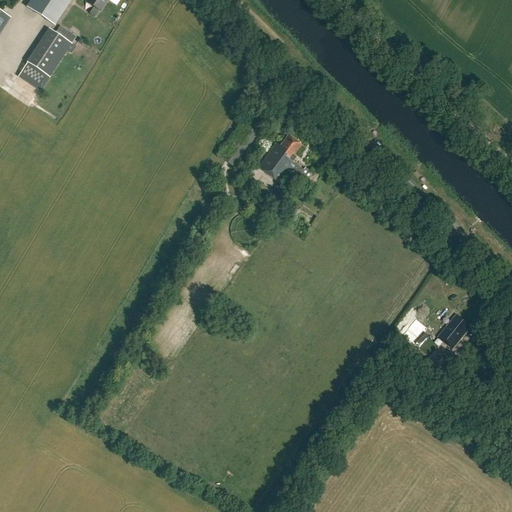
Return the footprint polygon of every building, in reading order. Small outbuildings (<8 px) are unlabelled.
[(71,0),(30,0),(26,8),(54,27),(71,0)] [(107,0),(87,0),(85,3),(93,8),(89,14),(94,17),(98,11),(99,12),(107,0)] [(0,34),(10,17),(0,11),(0,12),(0,34)] [(26,64),(48,78),(70,43),(48,29),(26,64)] [(25,82),(22,85),(31,94),(35,91),(25,82)] [(261,137),(241,123),(217,157),(237,171),(261,137)] [(300,145),(287,135),(278,147),(275,144),(258,168),(281,185),(290,173),(298,178),(300,175),(304,178),(301,184),(307,188),(316,176),(305,168),(303,170),(296,165),(295,166),(292,163),(295,158),(292,156),(300,145)] [(470,328),(456,316),(438,338),(451,350),(470,328)] [(149,362),(135,353),(131,360),(143,368),(144,365),(146,366),(149,362)]
